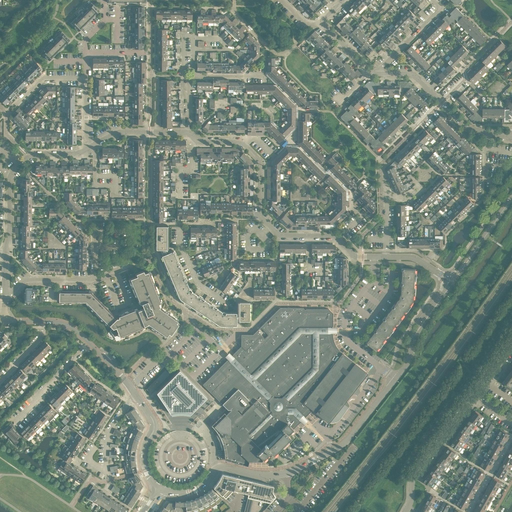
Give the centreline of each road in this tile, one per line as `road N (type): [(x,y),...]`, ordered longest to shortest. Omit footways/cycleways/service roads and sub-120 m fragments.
road 1 (tertiary): [(285,473),(342,445),(396,378)]
road 2 (residential): [(405,511),(414,475),(474,396)]
road 3 (tertiary): [(161,489),(195,489),(221,466),(285,473)]
road 4 (residential): [(270,226),(278,235),(329,236),(355,256),(386,257)]
road 5 (residential): [(0,430),(89,343)]
road 6 (residential): [(95,447),(90,462),(107,472),(109,434),(136,396)]
